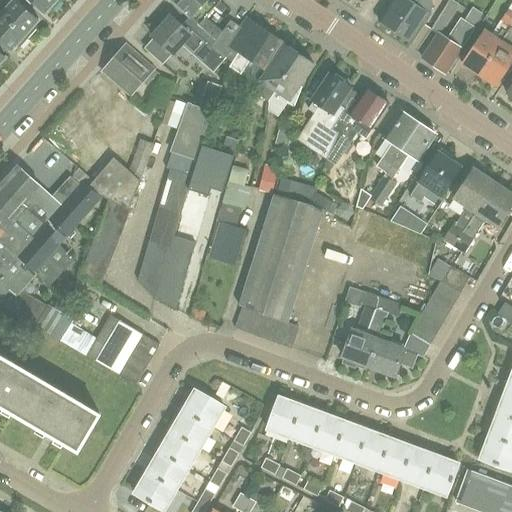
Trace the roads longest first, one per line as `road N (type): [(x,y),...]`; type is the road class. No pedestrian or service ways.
road 1 (residential): [(89,511),(185,354),(222,349),(410,409),(428,393),(511,250)]
road 2 (residential): [(511,146),(294,0)]
road 3 (secondary): [(0,131),(122,0)]
